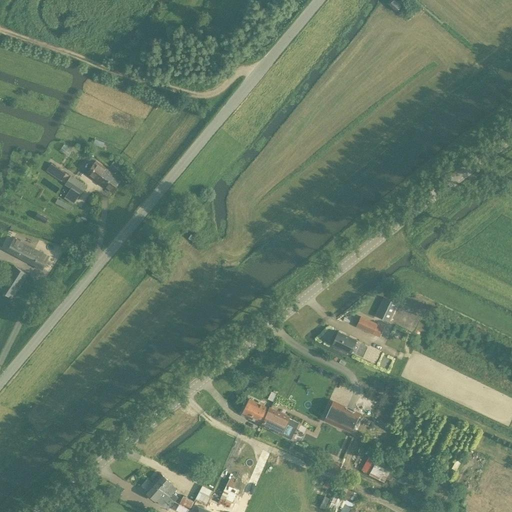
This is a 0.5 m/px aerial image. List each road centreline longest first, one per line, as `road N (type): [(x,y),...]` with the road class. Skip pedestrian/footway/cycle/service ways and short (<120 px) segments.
road 1 (track): [(477,56),(300,196),(196,263),(66,397),(44,414),(0,425)]
road 2 (unclassified): [(42,511),(311,291),(511,140)]
road 3 (unclassified): [(0,383),(319,0)]
road 4 (track): [(260,69),(237,72),(216,92),(190,94),(0,33)]
road 5 (unknown): [(184,395),(204,419),(328,475)]
